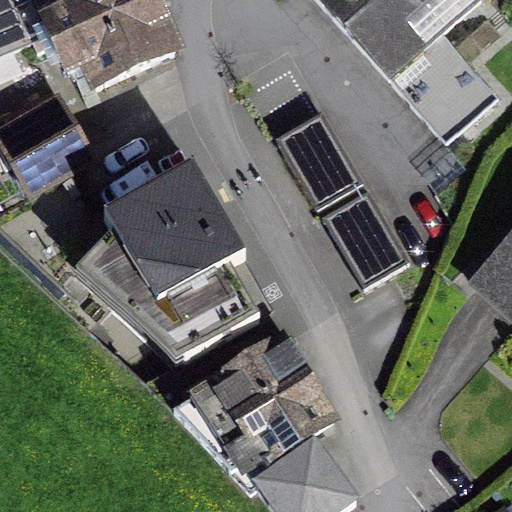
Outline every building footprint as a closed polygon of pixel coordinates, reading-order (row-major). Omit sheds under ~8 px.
[(0,0),(0,86),(20,76),(13,59),(49,42),(29,0),(0,0)] [(29,0),(49,42),(65,77),(82,71),(93,95),(186,52),(162,0),(29,0)] [(314,0),(448,148),(500,101),(445,38),(487,0),(314,0)] [(61,97),(0,131),(0,148),(26,197),(97,162),(61,97)] [(319,117),(275,143),(318,215),(363,189),(319,117)] [(114,229),(79,271),(178,360),(260,318),(230,262),(246,255),(192,163),(104,212),(114,229)] [(368,194),(321,222),(364,294),(411,266),(368,194)] [(511,234),(466,287),(511,328),(511,234)] [(284,334),(189,393),(270,511),(351,511),(362,504),(315,439),(341,421),(284,334)]
